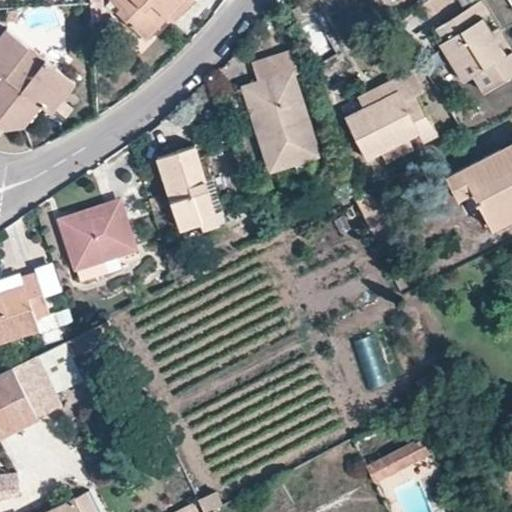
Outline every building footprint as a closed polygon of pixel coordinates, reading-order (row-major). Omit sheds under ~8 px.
[(151,44),(192,0),(112,0),(122,10),(118,14),(151,44)] [(455,0),(432,0),(422,8),(432,20),(455,0)] [(511,80),(511,56),(511,57),(496,32),(488,21),(492,18),(480,0),(479,0),(437,27),(447,43),(441,46),(466,85),(476,79),(487,96),(511,80)] [(21,21),(20,10),(8,11),(9,22),(21,21)] [(511,57),(511,56),(511,45),(501,29),(496,32),(511,57)] [(6,30),(0,37),(0,125),(4,129),(23,127),(43,106),(52,113),(77,84),(6,30)] [(261,82),(244,88),(274,176),(326,158),(298,76),(305,74),(297,49),(255,64),(261,82)] [(359,99),(365,111),(348,120),(372,164),(422,137),(427,145),(442,137),(421,98),(428,94),(415,69),(359,99)] [(185,235),(206,228),(203,218),(219,213),(196,146),(159,159),(185,235)] [(498,235),(511,228),(511,148),(451,180),(463,205),(479,197),(498,235)] [(329,196),(342,190),(335,174),(322,179),(329,196)] [(367,191),(354,197),(364,217),(377,210),(367,191)] [(59,219),(78,274),(142,252),(123,197),(59,219)] [(203,218),(206,228),(209,236),(225,231),(219,213),(203,218)] [(35,274),(21,279),(24,288),(5,294),(0,295),(0,340),(37,328),(33,317),(48,312),(35,274)] [(24,288),(21,279),(2,286),(5,294),(24,288)] [(127,289),(133,302),(146,295),(140,282),(127,289)] [(69,360),(117,338),(107,320),(61,342),(69,360)] [(37,355),(12,367),(38,416),(62,403),(37,355)] [(12,367),(0,373),(0,433),(1,435),(38,416),(12,367)] [(423,434),(391,451),(399,465),(431,449),(423,434)] [(399,465),(391,451),(370,462),(377,476),(399,465)] [(0,490),(18,480),(16,460),(0,462),(0,490)] [(95,511),(86,492),(75,497),(81,511),(95,511)] [(81,511),(75,497),(46,511),(81,511)]
